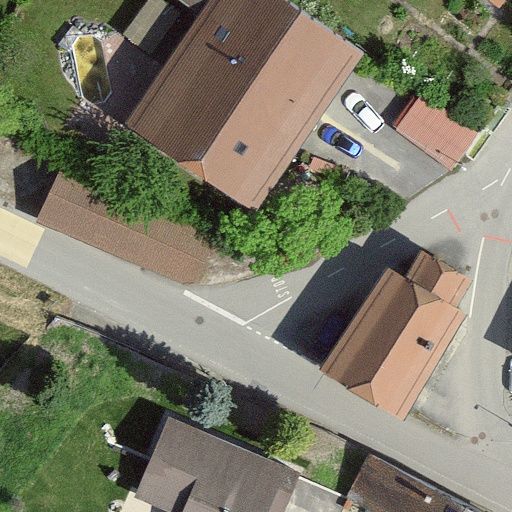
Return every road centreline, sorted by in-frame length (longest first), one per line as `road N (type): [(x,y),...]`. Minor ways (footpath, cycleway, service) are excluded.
road 1 (tertiary): [(220,332),(511,505)]
road 2 (residential): [(511,505),(494,192)]
road 3 (residential): [(494,192),(353,253),(220,332)]
road 4 (tertiary): [(0,225),(220,332)]
